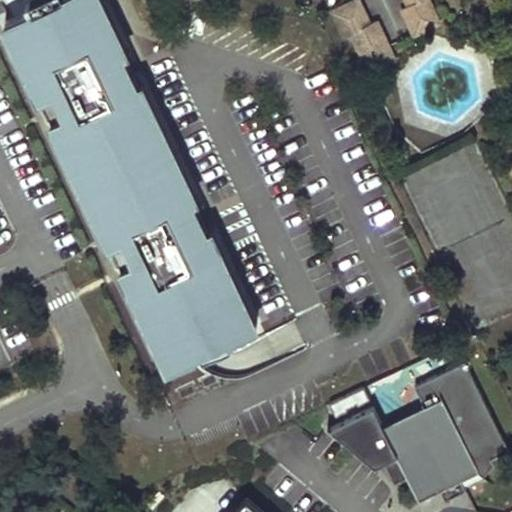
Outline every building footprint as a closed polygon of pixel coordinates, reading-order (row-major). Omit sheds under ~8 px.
[(101,0),(54,0),(35,9),(34,7),(7,19),(44,98),(39,101),(49,121),(54,119),(113,245),(108,248),(117,268),(123,265),(171,368),(198,356),(197,354),(228,339),(229,341),(256,328),(101,0)] [(344,36),(351,33),(368,70),(394,58),(376,20),(369,23),(358,0),(353,0),(332,10),(344,36)] [(413,34),(439,22),(429,0),(405,0),(408,5),(401,8),(413,34)] [(511,444),(468,367),(335,436),(431,489),(511,447),(511,444)] [(233,511),(267,511),(247,495),(233,511)]
